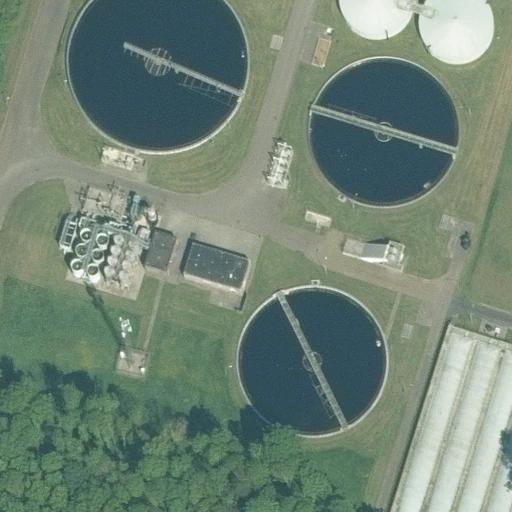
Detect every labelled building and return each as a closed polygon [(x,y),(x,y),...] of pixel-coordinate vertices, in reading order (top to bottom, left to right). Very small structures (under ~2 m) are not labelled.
[(338,0),(339,2),(339,8),(340,14),(341,19),(344,24),(347,29),(351,33),(355,36),(360,39),(366,41),(371,42),(377,42),(383,42),(388,40),(393,38),(398,35),(402,31),(406,27),(409,22),(411,17),(413,12),(413,6),(413,0),(412,0),(338,0)] [(434,0),(431,3),(427,7),(424,12),(421,17),(420,22),(419,28),(419,33),(420,39),(422,44),(424,49),(427,53),(431,57),(435,61),(440,63),(445,65),(451,66),(456,67),(462,66),(467,65),(472,63),(477,60),(481,57),(485,53),(488,49),(491,44),(492,38),(493,33),(493,28),(492,22),(491,17),(488,12),(485,7),(482,3),(477,0),(434,0)] [(304,222),(328,229),(330,222),(307,215),(304,222)] [(167,280),(178,245),(155,238),(145,273),(167,280)] [(402,259),(346,242),(342,256),(398,273),(402,259)] [(184,281),(241,297),(250,266),(193,250),(184,281)] [(511,511),(511,353),(444,332),(388,511),(511,511)]
